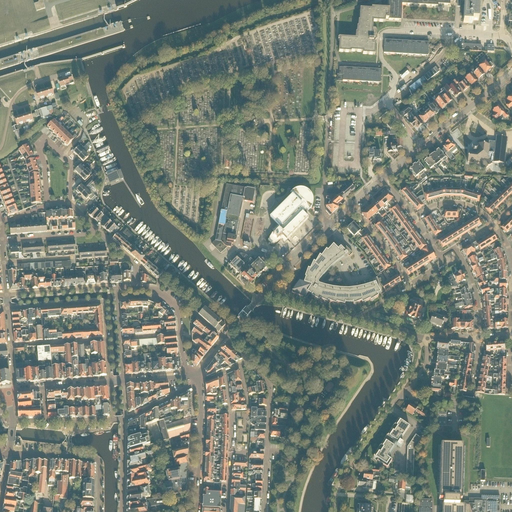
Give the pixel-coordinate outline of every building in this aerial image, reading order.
[(37,11),(45,9),(42,0),(38,0),(39,3),(34,4),(37,11)] [(388,0),(388,7),(387,19),(388,19),(388,20),(401,21),(402,5),(438,7),(438,5),(450,6),(450,1),(457,1),(457,5),(460,6),(460,1),(464,1),(463,23),(472,24),(472,21),(478,21),(479,0),(388,0)] [(341,49),(337,53),(361,82),(363,81),(371,86),(374,83),(381,92),(385,89),(384,88),(390,84),(391,85),(396,80),(395,79),(401,74),(402,75),(407,71),(407,70),(410,67),(411,68),(413,66),(412,65),(418,60),(419,60),(422,58),(403,35),(392,45),(395,48),(397,46),(405,56),(383,75),(360,49),(362,48),(360,46),(385,25),(387,27),(390,24),(380,13),(352,38),(354,40),(350,43),(349,42),(345,46),(345,47),(342,50),(341,49)] [(490,70),(491,69),(485,61),(482,64),(480,66),(476,61),(473,63),(479,69),(480,70),(481,69),(485,74),(488,71),(489,72),(491,70),(490,70)] [(474,74),(479,80),(481,78),(482,78),(483,77),(483,76),(484,75),(480,70),(479,69),(476,72),(473,69),(470,71),(473,75),(474,74)] [(474,78),(468,70),(465,73),(462,76),(462,75),(461,76),(465,80),(466,79),(469,83),(472,85),(474,84),(475,84),(476,82),(474,79),(474,78)] [(71,76),(67,77),(67,78),(59,81),(61,87),(70,85),(69,82),(72,81),(71,76)] [(463,92),(469,88),(465,82),(463,78),(458,82),(455,79),(452,82),(455,87),(457,85),(458,86),(463,92)] [(456,98),(457,97),(458,97),(459,97),(459,95),(461,94),(456,88),(454,85),(450,87),(449,85),(444,89),(447,93),(450,91),(451,93),(451,94),(452,95),(453,95),(455,98),(456,98)] [(44,91),(46,97),(54,95),(52,88),(44,91)] [(452,101),(447,95),(447,94),(443,89),(441,90),(442,92),(441,92),(444,95),(442,97),(442,98),(447,105),(448,104),(449,104),(450,103),(452,101)] [(38,100),(46,97),(44,91),(36,93),(38,100)] [(432,99),(427,94),(426,92),(424,93),(429,99),(428,99),(429,101),(429,102),(428,102),(427,102),(427,103),(426,103),(426,104),(434,115),(435,114),(437,114),(438,113),(438,112),(439,111),(439,110),(437,108),(437,107),(433,102),(434,101),(432,99)] [(442,98),(441,97),(438,94),(432,99),(434,101),(436,104),(436,103),(441,109),(444,107),(445,107),(446,106),(446,105),(447,105),(442,98)] [(426,106),(423,108),(422,106),(420,108),(429,120),(431,118),(433,117),(433,116),(434,116),(428,109),(426,106)] [(507,116),(503,112),(498,106),(492,111),(495,114),(492,117),(495,120),(498,117),(499,117),(502,115),(505,118),(507,116)] [(51,107),(49,107),(39,111),(42,121),(46,120),(46,117),(50,116),(49,114),(53,113),(52,111),(53,110),(51,107)] [(418,117),(424,124),(424,123),(425,123),(427,121),(429,120),(420,108),(418,110),(419,111),(418,112),(420,114),(421,113),(422,114),(418,117)] [(418,117),(415,114),(413,112),(411,114),(415,118),(415,119),(409,124),(413,129),(416,127),(417,129),(418,128),(420,128),(420,126),(422,125),(417,118),(418,117)] [(22,116),(25,123),(32,121),(30,113),(22,116)] [(17,125),(25,123),(22,116),(15,118),(17,125)] [(54,121),(46,128),(48,130),(49,129),(51,131),(58,125),(61,122),(59,120),(56,123),(54,121)] [(55,135),(62,128),(65,125),(63,124),(60,127),(58,125),(51,131),(50,132),(52,134),(53,133),(55,135)] [(59,139),(66,132),(69,129),(67,128),(64,131),(62,128),(55,135),(54,136),(56,138),(57,137),(59,139)] [(63,143),(70,136),(73,133),(71,131),(68,134),(66,132),(59,139),(58,140),(60,142),(61,141),(63,143)] [(65,144),(67,147),(77,137),(75,135),(72,138),(70,136),(63,143),(62,144),(64,145),(65,144)] [(484,170),(490,165),(500,167),(506,167),(509,137),(496,136),(495,143),(489,142),(489,146),(478,145),(478,148),(472,147),(471,153),(468,152),(467,163),(478,165),(479,164),(481,166),(484,170)] [(388,149),(388,152),(393,152),(397,151),(397,148),(397,145),(397,142),(397,139),(396,139),(394,139),(394,143),(393,143),(393,145),(387,145),(387,149),(388,149)] [(445,154),(451,162),(455,159),(452,155),(453,154),(452,153),(456,150),(449,141),(447,141),(446,143),(446,144),(447,145),(443,147),(448,152),(445,154)] [(74,152),(78,157),(83,152),(78,147),(80,146),(78,143),(73,148),(76,150),(74,152)] [(19,151),(22,156),(30,151),(31,150),(30,148),(29,149),(27,146),(19,151)] [(368,152),(368,159),(373,159),(373,161),(376,161),(377,162),(377,163),(379,163),(380,161),(381,161),(380,152),(376,152),(376,149),(368,149),(368,152)] [(443,162),(447,159),(439,150),(438,150),(437,149),(436,150),(436,151),(436,152),(434,154),(445,167),(446,169),(448,168),(444,163),(443,163),(443,162)] [(32,154),(30,151),(22,156),(19,158),(21,160),(23,158),(25,161),(34,155),(33,153),(32,154)] [(88,157),(85,154),(83,152),(78,157),(83,162),(88,157)] [(430,157),(429,158),(437,167),(441,164),(442,165),(441,165),(443,168),(445,170),(446,169),(445,167),(434,154),(432,155),(431,154),(429,156),(430,157)] [(437,167),(429,158),(427,159),(425,159),(424,160),(424,161),(424,162),(430,170),(433,167),(436,170),(435,171),(439,175),(444,176),(437,167)] [(26,163),(27,169),(36,166),(38,165),(37,163),(36,164),(35,160),(26,163)] [(425,170),(419,163),(419,162),(418,162),(414,166),(424,179),(426,177),(422,172),(425,170)] [(38,169),(36,166),(27,169),(29,174),(40,171),(39,169),(38,169)] [(85,171),(80,166),(75,171),(80,176),(85,171)] [(409,170),(415,178),(418,175),(420,177),(422,180),(424,179),(414,166),(410,169),(409,169),(409,170)] [(80,176),(85,181),(90,176),(92,174),(89,171),(91,169),(89,167),(87,169),(85,171),(80,176)] [(123,180),(119,171),(107,176),(109,183),(118,179),(119,181),(123,180)] [(80,193),(82,195),(94,183),(91,180),(85,186),(84,188),(82,185),(77,190),(77,191),(76,192),(79,194),(80,193)] [(503,181),(511,190),(511,183),(511,185),(509,183),(508,184),(504,180),(503,181)] [(456,189),(456,196),(461,197),(462,197),(463,189),(464,181),(463,181),(462,187),(460,186),(460,189),(456,189)] [(504,191),(509,196),(511,192),(511,190),(503,181),(502,182),(506,186),(505,187),(506,189),(504,191)] [(355,189),(350,184),(341,192),(342,193),(339,196),(343,200),(346,198),(345,197),(355,189)] [(428,184),(432,199),(438,198),(436,191),(433,191),(433,189),(431,190),(429,184),(428,184)] [(215,241),(212,244),(215,248),(220,253),(227,247),(231,248),(231,244),(233,245),(233,242),(235,243),(236,237),(235,237),(239,218),(243,198),(245,198),(244,202),(252,203),(255,190),(247,188),(246,189),(245,189),(245,188),(226,185),(215,241)] [(407,187),(401,192),(405,196),(417,186),(416,185),(412,189),(411,188),(409,189),(407,187)] [(470,192),(467,199),(473,200),(475,194),(475,193),(477,185),(476,185),(474,191),(473,190),(472,193),(470,192)] [(93,187),(91,186),(82,195),(86,200),(88,198),(91,200),(95,196),(92,194),(93,193),(90,190),(93,187)] [(417,186),(405,196),(409,201),(415,196),(413,194),(415,192),(413,191),(418,187),(417,186)] [(292,196),(270,218),(278,226),(273,231),(273,232),(268,241),(272,245),(281,240),(281,239),(283,236),(287,240),(308,219),(303,214),(307,210),(308,211),(310,209),(312,207),(313,204),(313,202),(313,199),(312,196),(310,193),(308,191),(306,189),(303,188),(300,188),(297,189),(294,190),(293,191),(290,194),(292,196)] [(493,190),(504,201),(509,196),(504,191),(501,194),(500,192),(498,193),(494,189),(493,190)] [(494,200),(499,205),(504,201),(493,190),(492,190),(497,195),(495,196),(497,198),(494,200)] [(395,203),(396,202),(392,198),(392,199),(388,194),(387,192),(385,193),(385,194),(382,197),(385,201),(387,203),(391,200),(394,203),(391,207),(392,209),(397,206),(396,206),(397,205),(395,203)] [(10,193),(0,196),(0,199),(1,199),(2,202),(12,198),(10,193)] [(330,196),(328,196),(326,196),(326,202),(326,211),(330,216),(332,214),(338,209),(336,206),(332,202),(339,196),(336,196),(333,196),(330,196)] [(342,205),(345,203),(339,196),(332,202),(336,206),(339,203),(342,205)] [(415,196),(409,201),(414,206),(424,197),(423,196),(419,197),(417,199),(415,196)] [(379,200),(377,201),(379,204),(382,207),(384,210),(386,208),(384,205),(387,203),(385,201),(382,197),(381,197),(380,197),(379,199),(379,200)] [(424,197),(414,206),(418,211),(423,206),(421,203),(424,200),(424,197)] [(484,199),(495,210),(499,205),(494,200),(492,202),(489,202),(485,197),(484,199)] [(14,203),(12,198),(2,202),(1,202),(2,205),(3,204),(4,207),(14,203)] [(41,202),(41,198),(31,199),(32,207),(31,207),(31,208),(36,206),(36,205),(36,206),(36,204),(42,204),(42,201),(41,202)] [(485,209),(490,214),(495,210),(484,199),(483,199),(487,204),(486,205),(488,207),(485,209)] [(372,206),(374,208),(377,212),(382,207),(379,204),(377,201),(375,203),(374,203),(372,205),(372,206)] [(14,203),(4,207),(3,207),(4,210),(5,209),(6,212),(16,208),(14,203)] [(93,206),(89,211),(91,213),(89,215),(93,219),(99,212),(95,209),(96,208),(93,206)] [(367,210),(372,216),(375,214),(376,215),(378,213),(377,212),(374,208),(372,206),(370,208),(369,208),(367,209),(367,210)] [(391,210),(394,215),(400,211),(397,206),(392,209),(391,210)] [(18,213),(16,208),(6,212),(5,212),(6,215),(7,214),(8,217),(18,213)] [(372,223),(370,221),(371,220),(370,218),(372,216),(367,210),(363,213),(361,214),(367,221),(370,224),(371,224),(372,223)] [(66,211),(67,219),(67,225),(68,230),(75,229),(75,224),(72,224),(72,222),(70,222),(70,219),(73,219),(73,211),(66,211)] [(99,221),(101,223),(106,217),(104,215),(103,216),(102,215),(103,213),(103,212),(102,211),(100,211),(99,212),(93,219),(97,223),(98,223),(97,223),(99,221)] [(400,211),(394,215),(398,220),(404,216),(400,211)] [(404,216),(398,220),(402,225),(408,221),(404,216)] [(430,216),(424,219),(428,225),(436,220),(434,217),(432,219),(430,216)] [(112,224),(114,221),(112,220),(111,219),(109,221),(108,220),(109,219),(106,217),(101,223),(104,225),(102,227),(101,227),(106,231),(112,224)] [(476,217),(471,221),(475,227),(480,224),(476,217)] [(436,220),(428,225),(431,230),(437,227),(435,224),(437,222),(436,220)] [(375,226),(377,228),(379,231),(387,225),(385,222),(383,223),(381,221),(378,223),(375,226)] [(408,221),(402,225),(405,230),(411,226),(408,221)] [(475,227),(471,221),(465,224),(470,231),(475,227)] [(511,228),(506,223),(501,228),(506,233),(509,230),(511,228)] [(116,228),(112,224),(106,231),(110,235),(111,235),(110,234),(112,232),(114,234),(119,229),(117,227),(116,228)] [(361,237),(366,233),(363,230),(361,232),(353,224),(347,229),(354,237),(358,233),(361,237)] [(470,231),(465,224),(460,228),(464,234),(470,231)] [(387,225),(379,231),(381,232),(383,235),(389,231),(387,228),(389,227),(387,225)] [(437,227),(431,230),(435,236),(439,233),(440,236),(444,234),(442,231),(441,232),(439,229),(441,228),(439,225),(437,227)] [(411,226),(405,230),(409,235),(415,231),(411,226)] [(464,234),(460,228),(454,231),(459,238),(464,234)] [(389,231),(383,235),(387,240),(395,235),(393,232),(391,233),(389,231)] [(415,231),(409,235),(413,240),(419,236),(415,231)] [(459,238),(454,231),(449,234),(453,241),(459,238)] [(113,239),(117,243),(122,238),(117,234),(113,239)] [(449,234),(444,238),(448,245),(453,241),(449,234)] [(491,244),(497,240),(493,234),(488,238),(491,244)] [(367,235),(362,239),(364,242),(366,244),(371,240),(367,235)] [(387,240),(388,242),(390,245),(397,241),(395,238),(396,237),(395,235),(387,240)] [(419,236),(413,240),(414,242),(416,245),(422,241),(419,236)] [(126,242),(122,238),(117,243),(122,247),(126,242)] [(448,245),(444,238),(438,241),(442,248),(448,245)] [(486,247),(491,244),(488,238),(482,241),(486,247)] [(366,244),(369,249),(375,245),(371,240),(366,244)] [(305,278),(306,278),(306,279),(306,280),(305,282),(305,283),(304,283),(299,281),(293,290),(292,293),(305,298),(307,293),(312,296),(311,297),(319,302),(320,300),(327,304),(328,302),(336,305),(336,303),(344,306),(345,303),(346,303),(347,303),(348,303),(349,303),(351,303),(352,302),(353,305),(361,302),(362,304),(370,300),(370,302),(378,297),(377,295),(380,294),(381,295),(385,293),(377,278),(371,280),(373,284),(364,288),(357,289),(349,290),(347,290),(340,290),(333,289),(325,287),(318,285),(318,283),(322,277),(327,272),(332,266),(338,262),(347,255),(349,257),(353,254),(340,241),(335,247),(333,246),(330,249),(328,252),(326,251),(321,258),(319,257),(315,264),(313,263),(310,270),(308,270),(305,278)] [(390,245),(392,247),(394,250),(402,245),(400,242),(399,244),(397,241),(390,245)] [(425,246),(426,246),(422,241),(416,245),(420,250),(422,249),(425,246)] [(482,241),(477,245),(478,247),(480,250),(486,247),(482,241)] [(131,246),(126,242),(122,247),(126,251),(131,246)] [(369,249),(373,255),(379,251),(375,245),(369,249)] [(402,245),(394,250),(395,252),(397,255),(404,251),(402,248),(404,247),(402,245)] [(462,251),(466,257),(472,254),(473,256),(476,254),(475,252),(472,248),(471,245),(462,251)] [(18,246),(11,247),(11,254),(22,253),(21,248),(18,248),(18,246)] [(135,250),(131,246),(126,251),(131,255),(135,250)] [(431,251),(429,253),(425,246),(422,249),(425,255),(430,262),(436,258),(431,251)] [(496,248),(497,250),(493,251),(494,254),(490,256),(491,258),(503,255),(502,252),(502,251),(501,250),(501,249),(500,246),(496,248)] [(409,251),(408,249),(404,251),(397,255),(401,261),(407,256),(405,254),(407,253),(407,252),(409,251)] [(140,254),(135,250),(131,255),(135,259),(140,254)] [(373,255),(377,260),(382,256),(379,251),(373,255)] [(144,258),(140,254),(135,259),(140,263),(144,258)] [(241,256),(242,257),(240,260),(239,261),(235,257),(229,265),(234,269),(241,262),(246,255),(242,254),(241,256)] [(474,257),(468,260),(470,266),(479,263),(484,261),(483,258),(478,260),(479,261),(478,261),(476,256),(477,256),(476,254),(473,256),(474,257)] [(242,262),(245,259),(248,256),(246,255),(241,262),(234,269),(238,274),(245,266),(241,263),(242,262)] [(425,255),(420,259),(424,265),(430,262),(425,255)] [(377,260),(381,265),(386,261),(382,256),(377,260)] [(140,263),(144,267),(149,262),(144,258),(140,263)] [(253,263),(254,264),(262,273),(264,271),(265,272),(268,269),(264,265),(266,263),(262,259),(260,261),(258,260),(255,263),(254,262),(255,262),(251,258),(250,260),(253,263)] [(424,265),(420,259),(415,262),(419,269),(424,265)] [(385,270),(390,266),(386,261),(381,265),(385,270)] [(153,266),(149,262),(144,267),(149,271),(153,266)] [(419,269),(415,262),(409,265),(413,272),(419,269)] [(479,263),(470,266),(473,272),(481,269),(484,267),(486,267),(486,265),(484,265),(483,265),(481,266),(481,267),(479,263)] [(258,278),(261,275),(260,275),(262,273),(254,264),(249,269),(247,267),(246,267),(257,277),(258,278)] [(406,267),(404,269),(408,276),(413,272),(409,265),(406,267)] [(158,270),(153,266),(149,271),(153,275),(158,270)] [(86,285),(96,284),(95,277),(95,275),(95,272),(95,267),(92,267),(93,276),(90,276),(85,276),(86,285)] [(254,282),(253,282),(254,281),(253,281),(257,277),(246,267),(241,273),(243,275),(242,277),(244,279),(243,281),(247,284),(248,283),(250,285),(251,284),(251,285),(252,285),(254,283),(254,282)] [(474,274),(476,279),(484,276),(484,277),(488,275),(487,272),(483,273),(481,269),(473,272),(473,273),(473,274),(474,274)] [(162,274),(158,270),(153,275),(158,279),(162,274)] [(100,275),(100,277),(100,284),(107,284),(106,275),(108,275),(108,274),(108,273),(107,271),(104,271),(104,275),(100,275)] [(82,276),(76,277),(77,286),(86,285),(85,276),(85,272),(81,273),(82,276)] [(461,283),(465,281),(462,272),(461,273),(460,272),(459,273),(458,274),(453,276),(457,286),(456,286),(454,282),(450,284),(451,290),(458,289),(458,287),(462,285),(461,283)] [(494,282),(500,282),(500,281),(506,281),(506,276),(507,275),(506,274),(506,273),(499,273),(499,278),(494,278),(494,282)] [(38,278),(37,275),(25,275),(25,281),(31,280),(32,289),(38,289),(38,279),(38,278)] [(391,279),(396,286),(401,282),(397,276),(391,279)] [(485,277),(477,280),(478,284),(479,288),(484,286),(485,288),(488,287),(491,286),(490,282),(489,282),(489,284),(487,284),(485,277)] [(10,291),(20,290),(19,283),(16,283),(16,279),(9,279),(10,291)] [(390,289),(396,286),(391,279),(386,282),(390,289)] [(386,282),(383,284),(382,283),(381,284),(385,293),(390,289),(386,282)] [(488,287),(485,288),(480,289),(480,290),(480,293),(481,293),(482,296),(490,293),(493,292),(493,290),(489,291),(488,287)] [(470,295),(469,295),(468,289),(455,292),(456,295),(460,294),(461,297),(470,295)] [(506,293),(507,292),(507,291),(506,290),(499,290),(499,295),(494,295),(494,299),(499,299),(499,298),(506,298),(506,293)] [(471,301),(470,295),(461,297),(457,298),(458,301),(462,300),(462,303),(471,301)] [(417,320),(417,318),(419,319),(420,318),(421,315),(420,315),(422,308),(419,307),(419,305),(417,305),(418,301),(413,299),(408,316),(412,317),(412,318),(417,320)] [(136,308),(136,301),(129,302),(129,303),(129,309),(135,308),(135,313),(138,313),(138,308),(136,308)] [(139,301),(136,301),(136,308),(138,308),(138,313),(138,314),(142,313),(143,308),(148,308),(148,301),(139,301)] [(464,309),(473,307),(471,301),(462,303),(451,306),(451,309),(463,306),(464,309)] [(159,312),(163,307),(160,305),(154,303),(154,309),(159,310),(159,312)] [(101,305),(93,306),(93,314),(95,313),(95,312),(101,311),(101,305)] [(219,332),(225,325),(205,307),(202,305),(195,312),(219,332)] [(83,307),(71,308),(71,313),(71,315),(77,315),(77,316),(77,317),(79,317),(79,321),(82,321),(82,314),(83,314),(83,307)] [(167,310),(163,307),(159,312),(158,313),(158,317),(159,317),(161,315),(162,316),(167,310)] [(48,314),(48,309),(45,310),(41,310),(42,321),(42,324),(42,327),(42,330),(45,330),(48,330),(49,330),(49,324),(45,325),(45,319),(47,319),(47,315),(48,314)] [(62,319),(61,309),(48,309),(48,314),(47,315),(47,319),(57,318),(58,319),(62,319)] [(35,320),(34,311),(27,311),(28,317),(29,332),(30,342),(36,342),(35,332),(33,332),(32,320),(35,320)] [(121,316),(122,329),(127,328),(127,326),(129,326),(129,324),(127,324),(127,318),(131,318),(130,315),(126,315),(126,316),(121,316)] [(441,318),(433,315),(430,324),(441,328),(443,322),(446,323),(448,317),(442,315),(441,318)] [(459,330),(459,320),(455,320),(455,318),(455,315),(451,315),(451,318),(452,318),(452,323),(450,322),(450,329),(455,329),(456,330),(458,330),(459,330)] [(193,325),(194,325),(196,327),(198,329),(202,324),(196,319),(193,325)] [(495,324),(492,325),(492,322),(484,322),(484,323),(484,324),(485,325),(485,330),(486,330),(487,330),(489,330),(495,329),(495,324)] [(207,328),(202,324),(198,329),(203,334),(204,333),(203,333),(207,328)] [(192,333),(204,343),(205,341),(202,338),(205,334),(204,333),(203,334),(198,329),(196,327),(194,325),(193,327),(193,329),(194,330),(192,333)] [(209,337),(212,333),(207,328),(203,333),(204,333),(205,334),(209,337)] [(73,339),(83,338),(83,331),(75,332),(75,329),(73,329),(73,333),(73,339)] [(45,341),(57,340),(57,335),(49,335),(48,330),(45,330),(45,332),(44,332),(45,341)] [(15,343),(19,343),(25,342),(25,340),(23,340),(23,337),(29,336),(28,331),(23,331),(23,332),(21,332),(21,333),(14,334),(15,343)] [(211,348),(204,343),(192,333),(192,342),(194,343),(197,345),(199,347),(207,353),(211,348)] [(205,341),(204,343),(211,348),(218,339),(212,333),(209,337),(205,341)] [(164,337),(164,344),(177,343),(176,336),(164,337)] [(463,343),(460,343),(449,342),(449,344),(437,343),(437,346),(436,346),(436,349),(437,349),(437,350),(448,351),(449,347),(452,347),(453,346),(460,347),(461,347),(461,345),(463,346),(463,343)] [(99,364),(100,377),(106,376),(105,364),(104,343),(97,343),(97,344),(98,355),(99,364)] [(72,345),(70,346),(72,363),(74,363),(78,362),(78,359),(77,346),(77,345),(72,345)] [(225,345),(221,350),(231,358),(234,361),(236,362),(242,359),(225,345)] [(52,363),(52,364),(59,364),(59,363),(58,356),(65,355),(64,346),(50,347),(52,363)] [(72,365),(72,363),(70,346),(64,346),(65,355),(65,362),(66,366),(69,365),(72,365)] [(45,367),(52,367),(52,364),(52,363),(50,347),(37,348),(38,368),(45,367)] [(207,353),(199,347),(195,351),(204,357),(207,353)] [(204,357),(195,351),(195,352),(190,349),(190,351),(195,354),(193,357),(200,362),(204,357)] [(225,362),(228,365),(229,367),(233,365),(229,361),(231,358),(221,350),(217,355),(225,362)] [(449,357),(449,356),(449,357),(448,357),(448,356),(448,352),(438,351),(437,356),(438,356),(438,357),(459,360),(460,358),(453,357),(449,357)] [(147,360),(150,360),(150,355),(143,355),(144,360),(138,361),(138,363),(139,374),(146,373),(145,362),(146,362),(148,362),(147,360)] [(217,355),(211,363),(214,366),(213,367),(214,369),(213,371),(215,373),(223,370),(224,369),(221,366),(225,362),(217,355)] [(139,374),(138,363),(134,363),(134,359),(135,359),(135,356),(132,357),(132,358),(131,358),(131,359),(131,363),(132,363),(133,375),(139,374)] [(197,367),(200,362),(193,357),(192,357),(191,363),(197,367)] [(80,379),(86,378),(85,362),(85,358),(78,359),(78,362),(80,379)] [(93,378),(100,377),(99,364),(95,364),(95,359),(92,359),(92,369),(93,378)] [(178,359),(172,359),(173,371),(179,370),(179,369),(181,369),(180,363),(179,363),(178,359)] [(85,362),(86,378),(93,378),(92,369),(89,369),(88,361),(85,362)] [(40,382),(39,369),(35,369),(35,362),(32,362),(31,362),(32,375),(33,382),(40,382)] [(206,377),(215,373),(213,371),(214,369),(213,367),(214,366),(211,363),(205,371),(206,377)] [(52,364),(52,367),(53,381),(60,380),(59,364),(52,364)] [(18,384),(26,383),(25,370),(25,371),(23,371),(22,365),(16,365),(17,382),(18,384)] [(459,369),(459,367),(436,365),(436,367),(434,368),(434,370),(435,371),(436,371),(446,372),(446,373),(448,373),(448,369),(450,369),(450,368),(455,368),(459,369)] [(46,373),(45,367),(38,368),(39,369),(40,382),(47,381),(46,373)] [(52,367),(45,367),(46,373),(47,381),(53,381),(52,367)] [(228,384),(229,389),(235,388),(236,388),(235,385),(238,385),(238,382),(241,382),(239,370),(227,375),(228,384)] [(10,384),(9,372),(0,372),(1,385),(2,385),(3,385),(5,385),(10,384)] [(205,385),(207,397),(213,397),(216,396),(217,396),(216,390),(219,389),(218,379),(218,380),(205,385)] [(485,386),(486,382),(479,381),(478,387),(489,389),(490,387),(485,386)] [(329,384),(325,389),(325,391),(328,392),(330,392),(333,387),(333,385),(330,383),(329,384)] [(431,385),(430,392),(435,392),(434,396),(440,396),(441,390),(440,390),(441,386),(431,385)] [(108,401),(108,400),(107,387),(100,388),(102,406),(109,406),(109,404),(107,403),(105,404),(105,401),(108,401)] [(87,405),(87,406),(88,406),(92,406),(95,406),(95,407),(102,406),(100,388),(94,389),(87,389),(88,405),(87,405)] [(169,395),(169,388),(161,389),(161,390),(161,397),(165,396),(165,397),(169,395)] [(147,394),(148,398),(148,403),(161,397),(161,390),(156,391),(157,393),(153,395),(152,393),(154,392),(148,393),(148,394),(147,394)] [(60,391),(54,392),(54,399),(47,400),(48,404),(55,404),(55,405),(57,405),(57,403),(56,403),(56,399),(61,399),(60,391)] [(228,409),(227,405),(226,391),(223,392),(220,393),(221,398),(220,398),(221,401),(222,405),(221,406),(221,407),(213,408),(213,409),(207,409),(207,415),(216,415),(216,411),(219,411),(219,410),(221,410),(221,409),(228,409)] [(18,403),(40,401),(40,393),(36,394),(20,395),(18,398),(18,403)] [(190,393),(177,400),(177,410),(177,413),(183,413),(183,420),(191,418),(190,393)] [(238,403),(237,398),(237,395),(230,395),(231,405),(236,405),(236,403),(238,403)] [(69,418),(75,418),(75,409),(74,409),(74,405),(74,402),(74,401),(68,401),(68,400),(66,400),(66,405),(68,405),(69,408),(69,418)] [(40,401),(18,403),(18,410),(18,411),(23,410),(25,410),(25,409),(31,408),(35,408),(40,407),(40,401)] [(75,418),(82,418),(82,409),(83,409),(82,407),(81,403),(79,403),(78,403),(78,405),(78,408),(80,408),(75,409),(75,418)] [(171,413),(171,410),(171,403),(158,409),(158,415),(163,413),(166,419),(168,418),(166,415),(171,413)] [(406,411),(412,415),(413,415),(415,415),(416,412),(424,417),(426,418),(427,415),(426,415),(426,414),(417,409),(410,405),(406,411)] [(109,411),(109,406),(102,406),(102,408),(103,417),(110,417),(109,415),(110,415),(110,411),(109,411)] [(40,407),(35,408),(35,410),(32,411),(31,408),(25,409),(25,410),(23,410),(18,411),(18,419),(41,419),(40,407)] [(57,413),(57,418),(62,418),(69,418),(69,408),(63,408),(63,411),(57,411),(57,413)] [(279,408),(279,411),(278,411),(272,410),(272,418),(277,419),(278,419),(278,416),(279,416),(279,414),(281,414),(280,419),(287,419),(288,409),(279,408)] [(158,409),(152,412),(152,423),(156,422),(164,420),(166,419),(163,413),(158,415),(158,409)] [(265,432),(265,427),(265,425),(266,420),(265,420),(265,418),(266,418),(266,414),(265,414),(266,411),(256,411),(256,410),(252,410),(251,418),(251,420),(252,422),(253,423),(251,425),(252,425),(254,426),(255,427),(255,430),(250,430),(250,433),(259,433),(259,431),(265,432)] [(438,413),(438,427),(446,427),(446,413),(438,413)] [(169,439),(189,433),(191,418),(171,425),(171,417),(168,418),(166,419),(164,420),(169,439)] [(139,422),(139,418),(136,420),(128,423),(128,430),(131,430),(131,429),(136,429),(136,422),(139,422)] [(280,419),(278,419),(277,419),(272,418),(271,426),(277,426),(280,426),(285,426),(285,425),(285,423),(280,423),(280,419)] [(162,441),(169,439),(164,420),(156,422),(162,441)] [(398,420),(394,426),(396,426),(393,431),(392,431),(400,437),(402,438),(409,427),(398,420)] [(128,437),(136,435),(136,432),(136,429),(131,429),(131,430),(128,430),(128,437)] [(387,436),(389,437),(386,441),(385,442),(393,447),(400,437),(392,431),(393,431),(391,430),(387,436)] [(127,451),(128,452),(142,447),(150,445),(149,443),(151,443),(151,438),(148,439),(148,437),(149,437),(149,433),(148,433),(148,432),(146,433),(140,435),(128,439),(127,451)] [(189,440),(189,433),(169,439),(170,442),(173,441),(174,445),(177,445),(176,441),(180,440),(181,442),(189,440)] [(264,450),(265,439),(254,438),(250,438),(250,442),(257,442),(256,447),(257,447),(256,449),(256,453),(249,453),(249,459),(248,470),(253,470),(263,470),(263,466),(254,465),(254,460),(252,460),(252,459),(263,459),(264,450)] [(174,450),(174,452),(188,449),(189,441),(180,444),(181,448),(174,450)] [(380,447),(382,447),(379,452),(378,452),(386,458),(387,457),(393,447),(385,442),(386,441),(384,441),(380,447)] [(414,450),(417,446),(411,442),(407,448),(414,450)] [(463,511),(464,506),(463,506),(463,505),(475,505),(475,503),(481,503),(480,511),(499,511),(500,497),(481,496),(481,499),(469,499),(469,502),(460,502),(460,501),(461,501),(461,492),(462,446),(441,445),(440,500),(443,500),(443,505),(442,511),(463,511)] [(128,458),(144,453),(142,447),(128,452),(128,458)] [(174,460),(175,460),(188,456),(188,449),(174,452),(172,453),(174,460)] [(144,453),(128,458),(128,470),(134,468),(134,469),(135,469),(135,468),(138,467),(139,468),(145,467),(145,466),(147,465),(146,460),(145,455),(147,454),(147,455),(148,456),(153,454),(152,451),(146,453),(144,453)] [(387,468),(392,461),(387,457),(386,458),(378,452),(379,452),(377,451),(373,457),(378,460),(377,462),(387,468)] [(175,460),(174,460),(175,467),(187,464),(188,456),(175,460)] [(23,489),(21,489),(20,494),(25,495),(29,495),(30,485),(34,485),(34,484),(36,484),(36,480),(35,480),(34,480),(35,478),(36,461),(30,461),(28,482),(27,489),(23,488),(23,489)] [(30,461),(24,462),(23,472),(27,472),(26,478),(22,478),(22,481),(28,482),(30,461)] [(47,461),(42,461),(42,468),(41,476),(40,476),(38,491),(38,496),(43,497),(45,486),(47,469),(47,461)] [(20,473),(21,462),(11,464),(10,471),(20,473)] [(55,489),(55,496),(55,501),(60,501),(60,499),(67,500),(67,492),(68,476),(68,474),(69,474),(69,462),(62,462),(62,473),(62,475),(61,476),(61,480),(55,480),(55,489)] [(81,482),(83,482),(84,482),(84,480),(82,480),(82,471),(82,469),(82,464),(76,463),(75,480),(80,480),(80,482),(81,482)] [(176,471),(167,473),(169,483),(186,479),(187,464),(175,467),(176,471)] [(135,469),(134,469),(128,471),(127,477),(148,473),(152,472),(150,465),(145,467),(139,468),(138,467),(135,468),(135,469)] [(22,473),(20,473),(10,471),(9,479),(21,481),(22,473)] [(150,485),(148,473),(127,477),(127,489),(150,485)] [(255,478),(255,475),(248,475),(254,475),(254,482),(252,482),(252,485),(256,485),(256,486),(262,486),(262,481),(260,481),(260,479),(255,478)] [(22,481),(21,481),(9,479),(7,486),(21,488),(21,487),(22,488),(23,484),(21,484),(22,481)] [(169,483),(165,484),(164,484),(166,496),(185,493),(186,479),(169,483)] [(409,491),(410,482),(406,482),(406,481),(399,480),(398,490),(405,491),(409,491)] [(83,482),(81,482),(80,484),(82,484),(83,483),(83,492),(82,499),(94,500),(94,493),(94,481),(87,481),(87,482),(84,482),(83,482)] [(369,482),(360,481),(359,486),(363,487),(363,489),(369,489),(375,490),(376,483),(369,482)] [(202,506),(202,508),(211,509),(220,509),(221,492),(222,484),(214,483),(214,487),(214,492),(211,492),(211,490),(203,489),(203,492),(203,499),(203,506),(202,506)] [(16,493),(20,494),(21,489),(21,488),(7,486),(6,492),(13,493),(16,493)] [(52,511),(53,501),(54,492),(54,487),(45,486),(43,497),(38,496),(37,504),(43,504),(42,511),(52,511)] [(140,495),(138,495),(127,497),(127,503),(142,501),(141,499),(151,497),(150,492),(149,487),(139,488),(140,492),(140,495)] [(6,492),(5,499),(15,500),(15,497),(18,498),(18,499),(21,499),(21,502),(24,502),(25,495),(20,494),(16,493),(13,493),(6,492)] [(254,492),(253,492),(252,498),(247,498),(247,500),(261,501),(262,492),(254,492)] [(93,511),(94,508),(94,501),(77,500),(78,497),(74,496),(74,499),(75,500),(75,504),(80,504),(79,507),(80,507),(80,508),(83,508),(82,511),(93,511)] [(231,497),(229,511),(244,511),(245,497),(238,497),(231,497)] [(147,511),(147,505),(146,504),(148,503),(149,508),(165,504),(165,498),(142,501),(127,503),(126,511),(147,511)] [(19,502),(5,500),(4,506),(18,508),(19,502)] [(430,511),(430,500),(419,500),(418,511),(430,511)]
